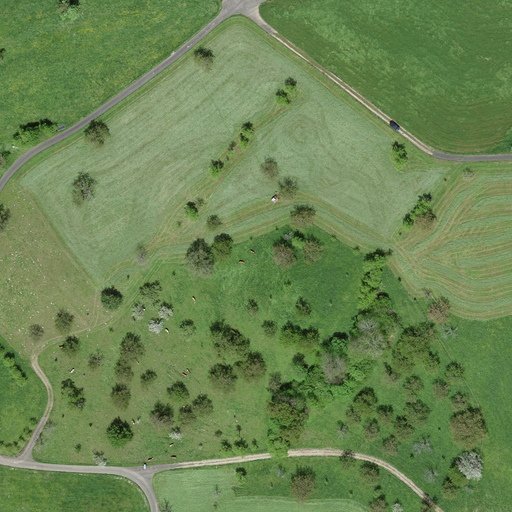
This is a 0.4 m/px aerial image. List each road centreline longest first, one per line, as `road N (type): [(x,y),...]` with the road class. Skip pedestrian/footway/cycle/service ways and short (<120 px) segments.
road 1 (track): [(511,158),(433,154),(227,0)]
road 2 (track): [(438,511),(374,462),(328,455),(172,464),(136,478)]
road 3 (track): [(0,184),(21,160),(137,84),(237,0)]
road 4 (track): [(159,268),(110,323),(44,347),(35,368),(48,390),(45,420)]
road 5 (residential): [(153,511),(146,489),(124,472),(0,461)]
